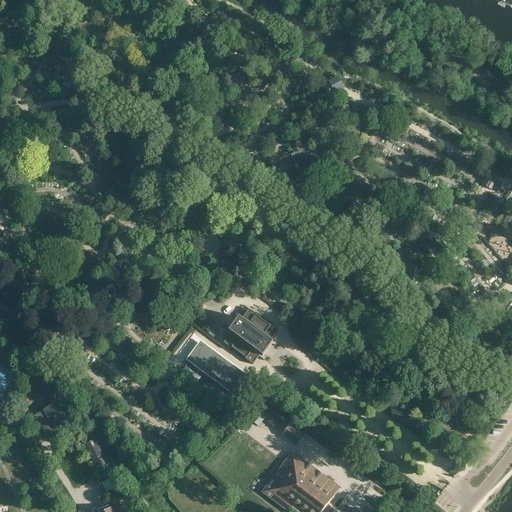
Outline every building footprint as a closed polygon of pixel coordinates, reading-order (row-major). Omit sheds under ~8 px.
[(489,63),(485,70),(494,75),(498,68),(489,63)] [(338,75),(328,80),(335,92),(344,87),(338,75)] [(395,173),(369,159),(365,167),(390,182),(395,173)] [(271,341),(278,331),(270,325),(269,326),(256,316),(257,316),(249,310),(242,319),(239,318),(229,332),(231,334),(224,343),(232,349),(245,358),(245,359),(253,365),(260,355),(262,357),(273,343),(271,341)] [(246,376),(200,342),(186,361),(231,394),(246,376)] [(68,423),(56,404),(34,418),(47,437),(68,423)] [(264,410),(260,415),(273,427),(278,421),(264,410)] [(304,437),(290,426),(282,436),(297,447),(304,437)] [(84,443),(91,460),(103,455),(95,438),(84,443)] [(336,511),(329,507),(328,505),(340,489),(292,453),(262,493),(287,511),(336,511)] [(93,462),(101,479),(113,474),(105,457),(93,462)]
